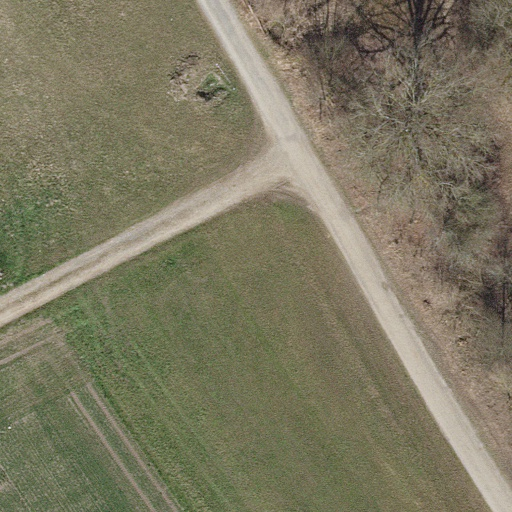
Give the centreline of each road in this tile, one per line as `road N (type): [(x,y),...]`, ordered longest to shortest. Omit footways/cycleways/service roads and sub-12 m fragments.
road 1 (track): [(511,510),(212,0)]
road 2 (track): [(0,314),(300,152)]
